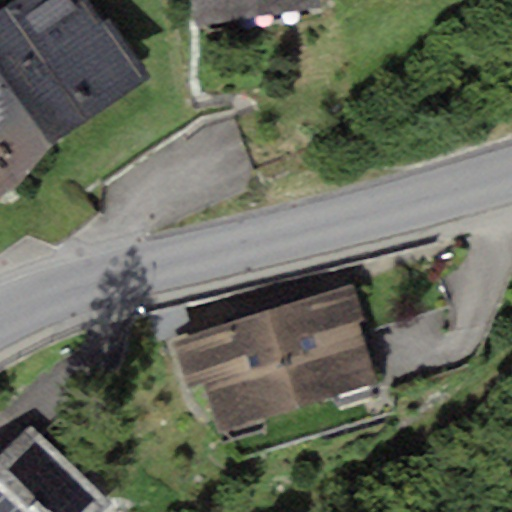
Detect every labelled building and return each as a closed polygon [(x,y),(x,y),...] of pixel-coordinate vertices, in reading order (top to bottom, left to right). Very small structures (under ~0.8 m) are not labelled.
[(68,0),(20,0),(0,17),(0,207),(142,86),(68,0)] [(324,0),(191,0),(200,41),(327,13),(324,0)] [(362,286),(265,322),(307,437),(405,400),(362,286)] [(307,437),(265,322),(181,354),(223,467),(307,437)] [(0,511),(108,511),(36,443),(0,480),(0,511)]
